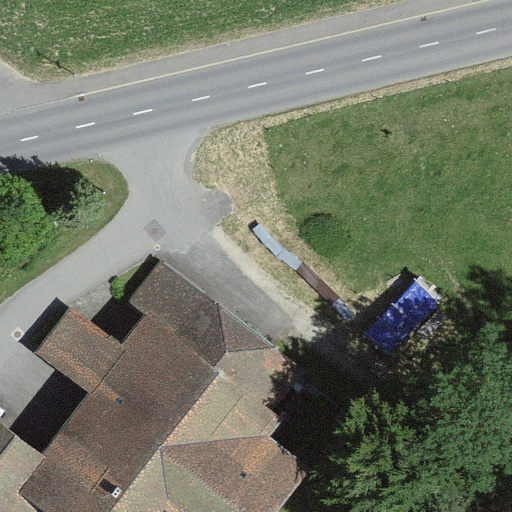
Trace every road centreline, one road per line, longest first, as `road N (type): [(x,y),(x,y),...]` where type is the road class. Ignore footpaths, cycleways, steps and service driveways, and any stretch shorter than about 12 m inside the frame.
road 1 (unclassified): [(0,144),(511,30)]
road 2 (unknown): [(162,108),(168,178),(157,206),(0,333)]
